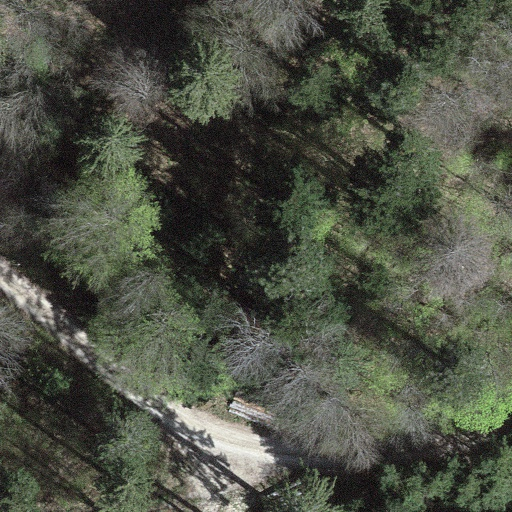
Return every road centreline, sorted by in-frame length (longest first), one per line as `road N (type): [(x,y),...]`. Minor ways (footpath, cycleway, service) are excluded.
road 1 (track): [(0,483),(259,463),(511,427)]
road 2 (track): [(259,463),(167,364),(0,228)]
